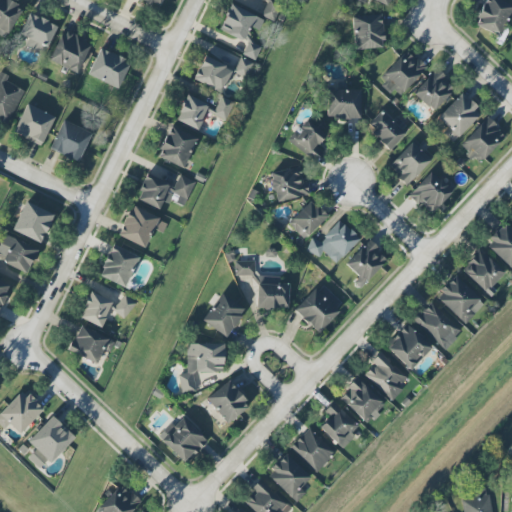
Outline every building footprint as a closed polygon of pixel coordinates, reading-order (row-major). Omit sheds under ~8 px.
[(138,0),(157,9),(161,0),(138,0)] [(264,0),(267,1),(261,16),(274,21),(281,2),(275,0),(264,0)] [(483,0),(473,25),(500,36),(511,7),(511,5),(500,0),(483,0)] [(250,26),(257,30),(262,20),(230,4),(218,29),(242,41),(250,26)] [(45,54),(56,24),(27,13),(19,35),(27,38),(24,47),(45,54)] [(350,16),(355,51),(384,47),(380,13),(350,16)] [(76,74),(90,43),(61,30),(48,62),(76,74)] [(260,45),(247,40),(242,55),(255,60),(260,45)] [(119,88),(129,60),(97,49),(87,77),(119,88)] [(390,92),(396,86),(401,92),(427,68),(416,55),(412,58),(406,51),(377,78),(390,92)] [(192,80),(223,93),(231,72),(246,78),(253,63),(239,57),(234,69),(203,56),(192,80)] [(454,90),(434,70),(412,92),(431,112),(454,90)] [(360,90),(326,89),(325,118),(359,119),(360,90)] [(442,133),(452,143),(481,112),(460,93),(437,117),(447,128),(442,133)] [(175,120),(197,130),(205,110),(211,113),(213,107),(186,95),(175,120)] [(54,116),(25,104),(13,133),(41,146),(54,116)] [(389,150),(405,134),(380,111),(365,127),(389,150)] [(459,146),(472,158),(475,155),(481,161),(505,135),(485,117),(459,146)] [(322,151),(317,147),(326,133),(304,119),(288,143),(316,161),(322,151)] [(91,133),(62,120),(48,149),(77,163),(91,133)] [(156,157),(183,168),(196,137),(169,126),(156,157)] [(406,185),(431,158),(412,140),(387,167),(406,185)] [(270,174),(274,201),(306,196),(302,169),(270,174)] [(433,214),(454,185),(447,181),(445,184),(427,171),(408,197),(433,214)] [(184,206),(194,181),(178,175),(174,186),(145,174),(135,200),(159,209),(161,202),(168,204),(170,200),(184,206)] [(327,217),(309,200),(287,223),(304,240),(327,217)] [(12,230),(41,243),(53,214),(24,202),(12,230)] [(117,236),(144,248),(153,229),(162,233),(167,222),(131,206),(117,236)] [(335,264),(358,239),(339,220),(318,242),(314,238),(305,248),(316,258),(323,252),(335,264)] [(484,243),(511,272),(511,231),(504,224),(484,243)] [(37,250),(5,235),(0,245),(0,260),(25,273),(37,250)] [(358,276),(352,282),(359,288),(387,259),(367,240),(344,264),(358,276)] [(138,257),(111,245),(98,276),(124,287),(138,257)] [(484,292),(503,272),(479,250),(460,270),(484,292)] [(254,275),(254,261),(234,261),(234,276),(254,275)] [(483,303),(453,276),(433,297),(463,325),(483,303)] [(256,308),(287,309),(288,284),(257,283),(256,308)] [(316,333),(343,306),(320,283),(293,310),(316,333)] [(78,317),(100,328),(109,310),(126,318),(134,301),(116,292),(111,301),(90,291),(78,317)] [(244,310),(219,292),(199,320),(225,337),(244,310)] [(444,350),(460,332),(429,302),(412,320),(444,350)] [(431,347),(406,324),(384,348),(410,371),(431,347)] [(109,352),(114,340),(77,327),(68,352),(97,362),(102,350),(109,352)] [(222,344),(186,344),(186,374),(179,375),(179,393),(193,392),(193,372),(222,372),(222,344)] [(408,379),(380,354),(361,375),(390,400),(408,379)] [(338,397),(364,422),(383,403),(357,378),(338,397)] [(249,405),(227,381),(205,401),(227,425),(249,405)] [(9,424),(19,434),(43,409),(21,389),(0,412),(0,426),(4,430),(9,424)] [(341,448),(360,428),(332,402),(322,413),(328,419),(319,428),(341,448)] [(73,436),(51,416),(27,442),(35,449),(27,458),(41,471),(73,436)] [(159,439),(184,463),(206,441),(181,417),(159,439)] [(315,473),(334,453),(308,428),(289,448),(315,473)] [(309,478),(286,454),(265,473),(293,504),(304,493),(299,487),(309,478)] [(262,511),(278,511),(285,500),(256,482),(244,501),(262,511)] [(136,511),(136,492),(101,492),(101,511),(136,511)] [(464,511),(488,511),(488,493),(460,494),(461,511),(464,511)]
